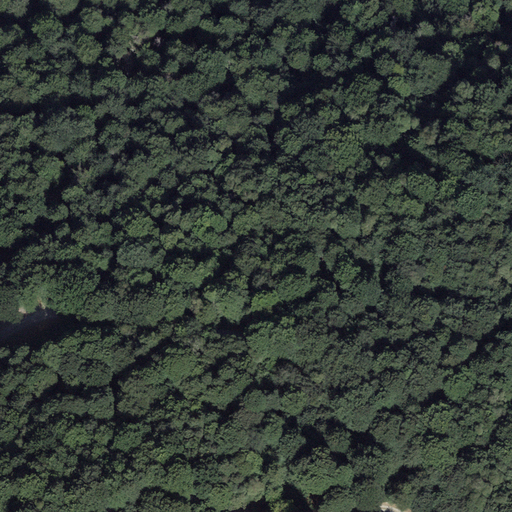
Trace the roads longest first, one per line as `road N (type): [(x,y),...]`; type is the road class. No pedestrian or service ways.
road 1 (track): [(0,335),(61,314),(228,334),(274,353),(457,511)]
road 2 (track): [(226,511),(161,495),(104,511)]
